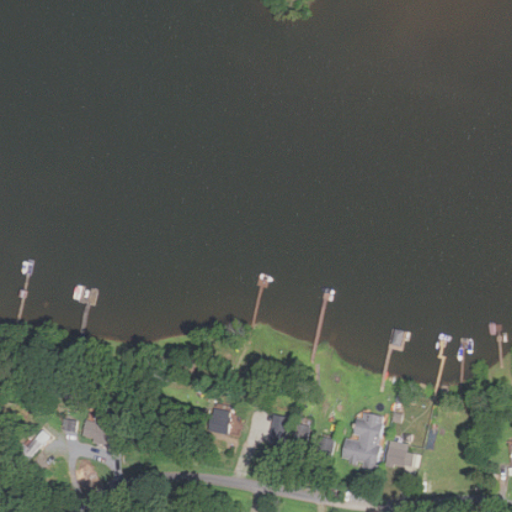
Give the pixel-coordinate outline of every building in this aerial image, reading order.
[(379,471),(392,416),(367,410),(360,439),(349,436),(344,456),(367,462),(366,468),(379,471)] [(295,417),(280,414),(273,442),(288,445),(295,417)] [(89,419),(85,435),(97,437),(96,442),(114,445),(118,425),(112,424),(113,419),(101,416),(100,421),(89,419)] [(307,456),(312,434),(297,430),(292,453),(307,456)] [(411,452),(413,444),(393,440),(388,462),(416,468),(419,453),(411,452)]
